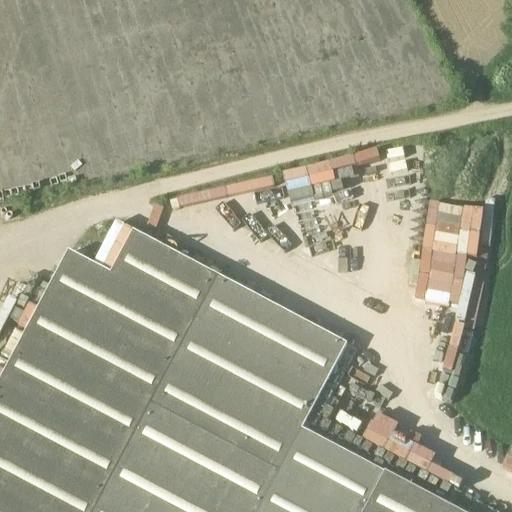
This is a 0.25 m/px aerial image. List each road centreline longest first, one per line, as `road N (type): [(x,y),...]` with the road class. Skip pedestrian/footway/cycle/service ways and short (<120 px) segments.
road 1 (track): [(220,171),(511,107)]
road 2 (unclassified): [(0,225),(220,171)]
